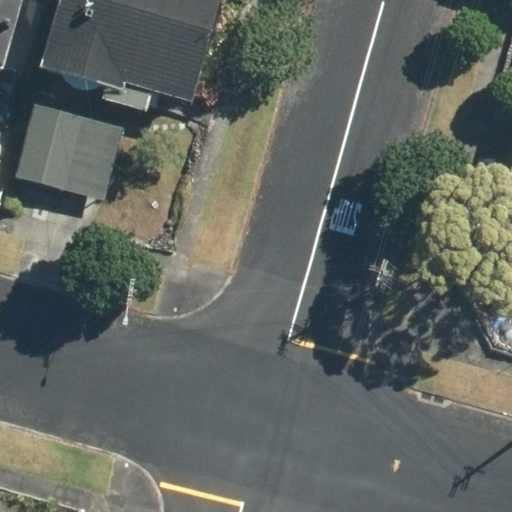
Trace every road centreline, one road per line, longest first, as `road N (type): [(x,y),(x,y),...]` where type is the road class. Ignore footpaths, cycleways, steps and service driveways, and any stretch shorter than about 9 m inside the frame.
road 1 (residential): [(267,420),(385,0)]
road 2 (residential): [(267,420),(0,345)]
road 3 (residential): [(511,489),(267,420)]
